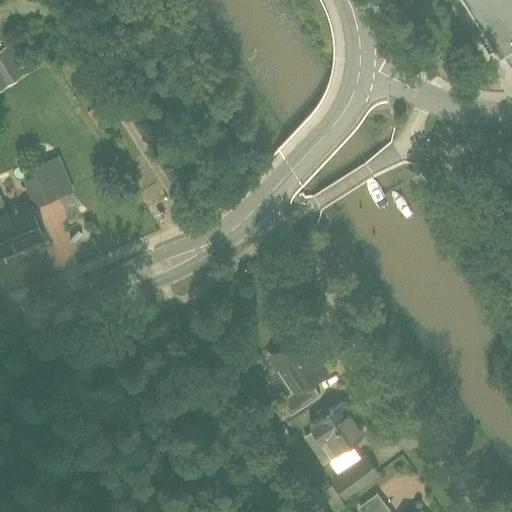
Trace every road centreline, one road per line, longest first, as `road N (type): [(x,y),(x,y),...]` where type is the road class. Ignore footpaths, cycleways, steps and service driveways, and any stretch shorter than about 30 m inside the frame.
road 1 (residential): [(260,207),(490,511)]
road 2 (tertiary): [(0,337),(160,266),(260,207)]
road 3 (tertiary): [(260,207),(352,98),(360,58)]
road 4 (residential): [(360,58),(453,108),(511,110)]
